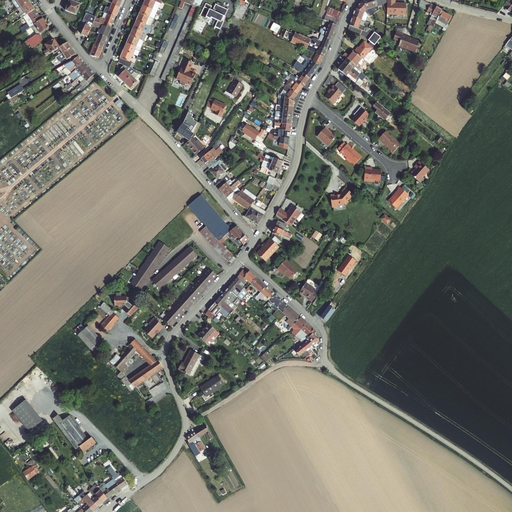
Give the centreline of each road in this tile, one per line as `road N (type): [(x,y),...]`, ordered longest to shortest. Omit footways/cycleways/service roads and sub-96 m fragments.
road 1 (residential): [(511,489),(330,368),(321,330),(242,258)]
road 2 (track): [(0,167),(95,87),(125,118),(0,225)]
road 3 (residential): [(107,511),(180,442),(185,422),(166,346),(231,271)]
road 4 (residential): [(255,238),(100,71)]
road 5 (track): [(0,199),(121,92)]
road 6 (track): [(184,428),(277,364),(325,362)]
road 7 (residential): [(309,97),(296,166),(255,238)]
road 8 (residential): [(231,271),(196,236),(144,287)]
